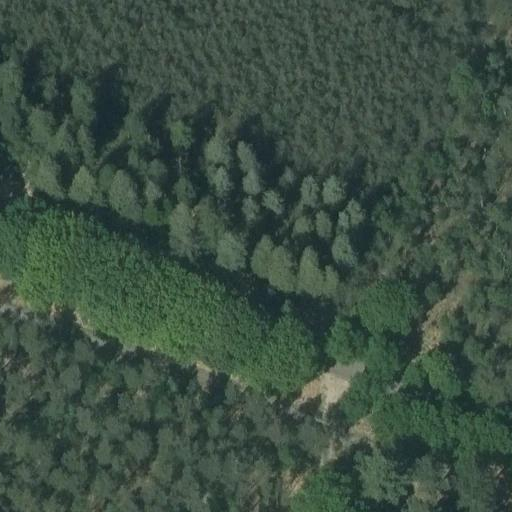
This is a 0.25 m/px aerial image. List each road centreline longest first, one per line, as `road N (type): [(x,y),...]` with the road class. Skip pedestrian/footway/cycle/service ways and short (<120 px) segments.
road 1 (unclassified): [(511,440),(0,219)]
road 2 (unknown): [(359,0),(511,110)]
road 3 (track): [(339,365),(322,511)]
